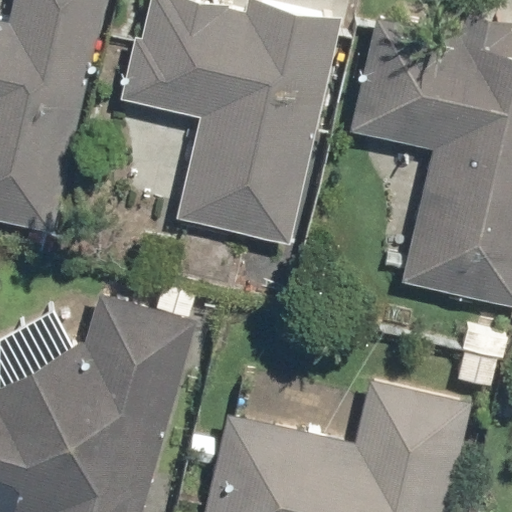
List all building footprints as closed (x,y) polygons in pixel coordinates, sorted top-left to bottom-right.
[(0,218),(51,229),(102,0),(3,0),(3,3),(0,2),(0,218)] [(285,238),(336,9),(294,0),(132,0),(112,90),(193,108),(170,213),(285,238)] [(394,276),(511,302),(511,24),(454,11),(451,27),(367,8),(341,123),(424,142),(394,276)] [(79,332),(0,372),(0,508),(13,511),(135,511),(192,312),(92,283),(79,332)] [(439,511),(466,394),(364,371),(350,433),(220,404),(194,511),(439,511)]
